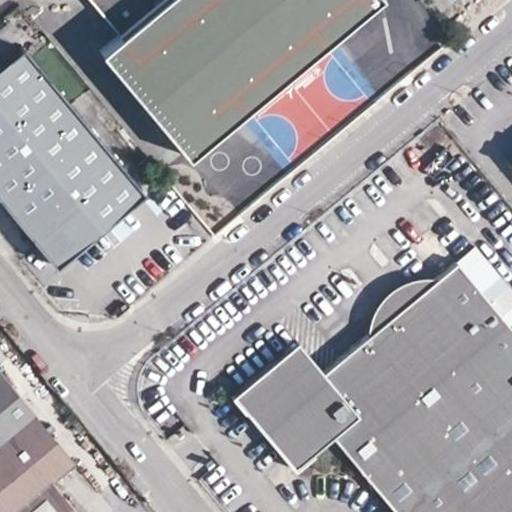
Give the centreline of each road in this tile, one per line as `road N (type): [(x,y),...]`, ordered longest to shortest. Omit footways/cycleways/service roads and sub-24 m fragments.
road 1 (unclassified): [(511,19),(80,379)]
road 2 (unclassified): [(80,379),(192,511)]
road 3 (unclassified): [(0,281),(80,379)]
